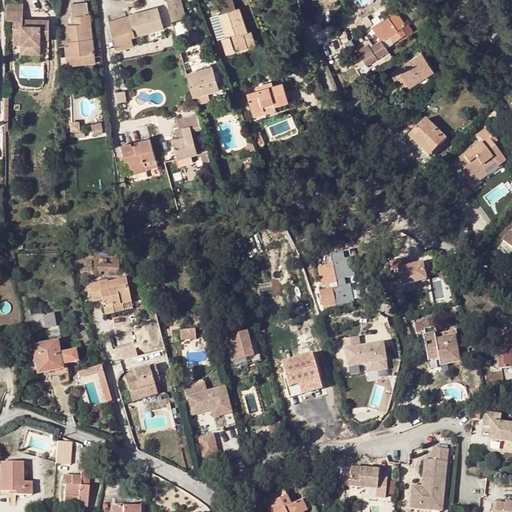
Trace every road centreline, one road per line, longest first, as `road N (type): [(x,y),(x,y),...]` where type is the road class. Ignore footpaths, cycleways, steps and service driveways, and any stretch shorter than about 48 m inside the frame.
road 1 (residential): [(511,289),(379,187),(293,0)]
road 2 (residential): [(221,508),(311,451),(389,448),(442,423),(463,435),(461,489)]
road 3 (residential): [(0,421),(15,411),(155,464),(221,508)]
